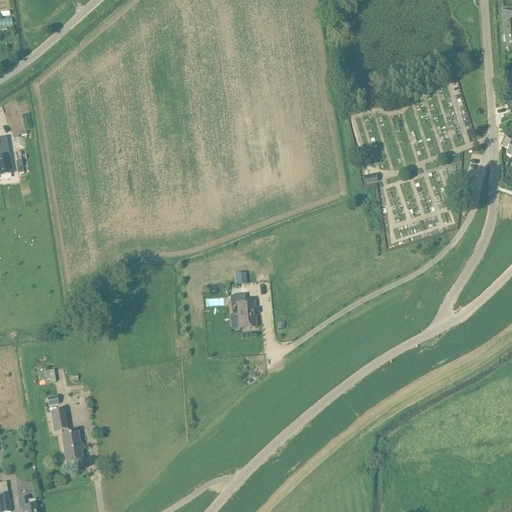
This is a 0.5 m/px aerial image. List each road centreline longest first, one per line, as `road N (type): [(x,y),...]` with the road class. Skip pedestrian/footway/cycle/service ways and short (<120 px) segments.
road 1 (unclassified): [(445,326),(494,205),(483,0)]
road 2 (unclassified): [(210,511),(314,410),(445,326)]
road 3 (unclassified): [(0,81),(97,0)]
